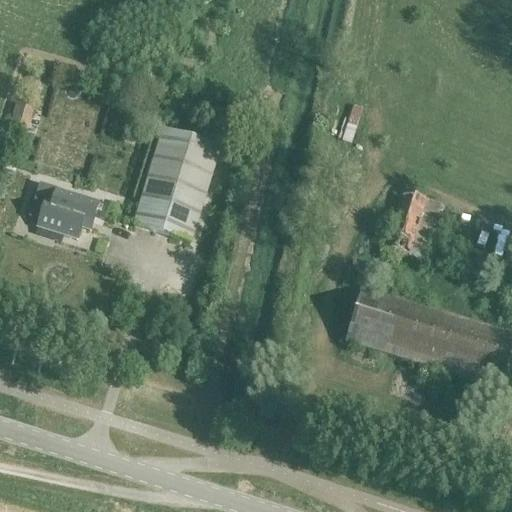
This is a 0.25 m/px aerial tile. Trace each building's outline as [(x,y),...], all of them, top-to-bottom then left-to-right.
[(15,129),(34,134),(40,109),(21,104),(15,129)] [(163,133),(133,229),(190,247),(220,150),(163,133)] [(39,222),(37,230),(77,242),(83,222),(93,224),(98,206),(56,193),(52,205),(45,203),(43,211),(36,214),(39,222)] [(385,251),(408,258),(412,244),(389,238),(385,251)] [(345,345),(498,393),(511,349),(511,336),(362,291),(345,345)]
